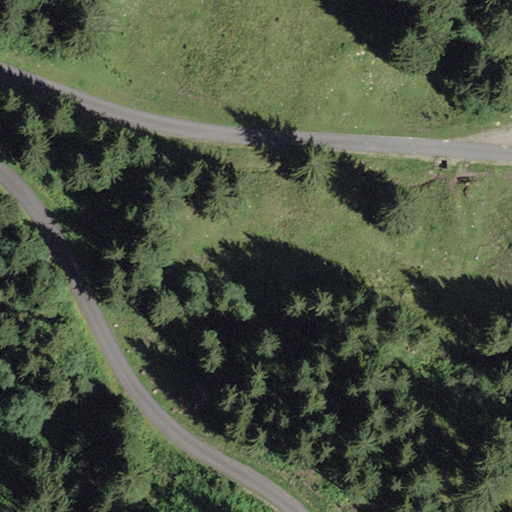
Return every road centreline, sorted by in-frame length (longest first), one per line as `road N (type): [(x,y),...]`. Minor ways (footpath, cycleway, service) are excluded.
road 1 (track): [(0,70),(120,113),(212,132),(511,154)]
road 2 (track): [(283,511),(145,404),(0,169)]
